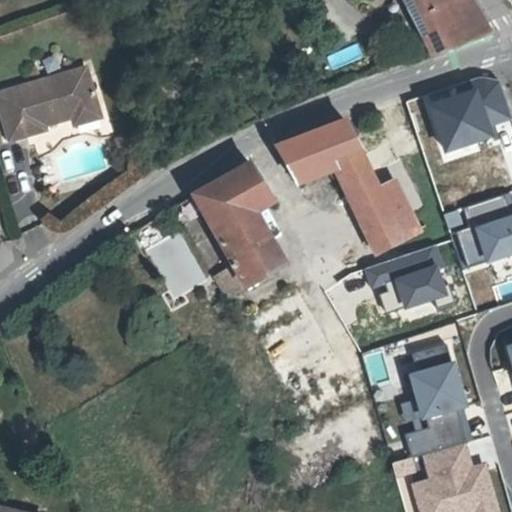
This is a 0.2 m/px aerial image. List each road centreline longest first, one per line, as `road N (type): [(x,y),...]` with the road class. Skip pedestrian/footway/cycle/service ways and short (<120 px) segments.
road 1 (unclassified): [(24,292),(232,156),(511,49)]
road 2 (residential): [(126,511),(24,292)]
